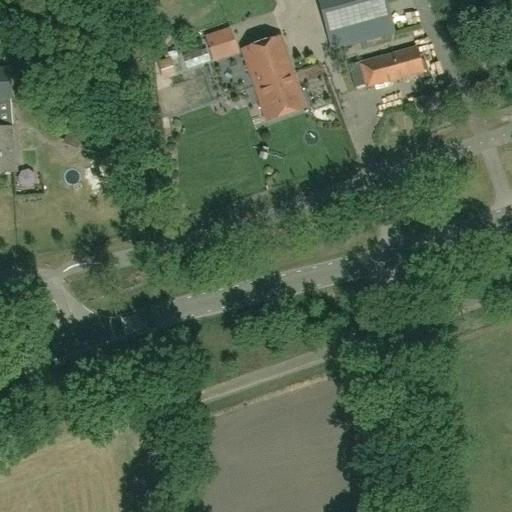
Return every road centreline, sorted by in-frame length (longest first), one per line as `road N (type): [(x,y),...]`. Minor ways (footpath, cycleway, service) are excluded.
road 1 (tertiary): [(81,342),(511,218)]
road 2 (unclassified): [(163,409),(511,291)]
